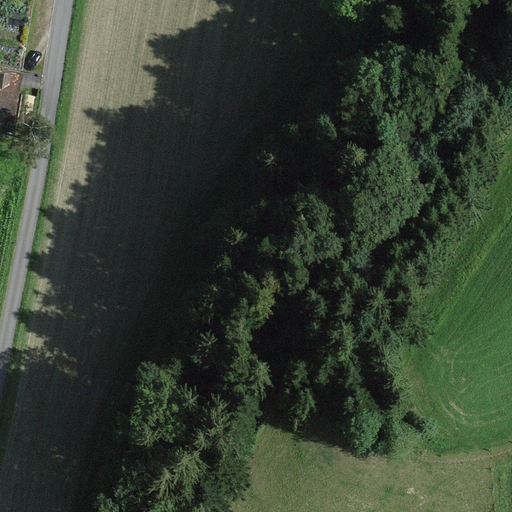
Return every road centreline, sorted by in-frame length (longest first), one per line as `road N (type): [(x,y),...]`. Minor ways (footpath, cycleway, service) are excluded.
road 1 (unclassified): [(64,0),(0,364)]
road 2 (track): [(404,381),(428,423),(480,444),(511,433)]
